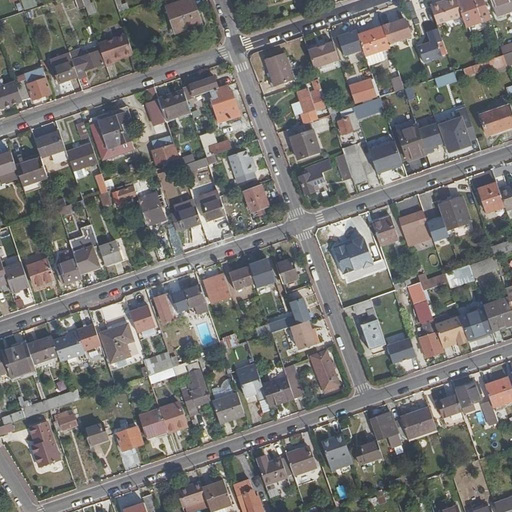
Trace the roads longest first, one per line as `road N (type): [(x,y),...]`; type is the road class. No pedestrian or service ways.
road 1 (residential): [(27,508),(41,510),(366,400)]
road 2 (residential): [(0,329),(301,224)]
road 3 (residential): [(0,130),(235,48)]
road 4 (residential): [(301,224),(511,151)]
road 5 (residential): [(301,224),(235,48)]
road 6 (residential): [(366,400),(301,224)]
road 7 (residential): [(366,400),(511,349)]
road 8 (residential): [(235,48),(376,0)]
